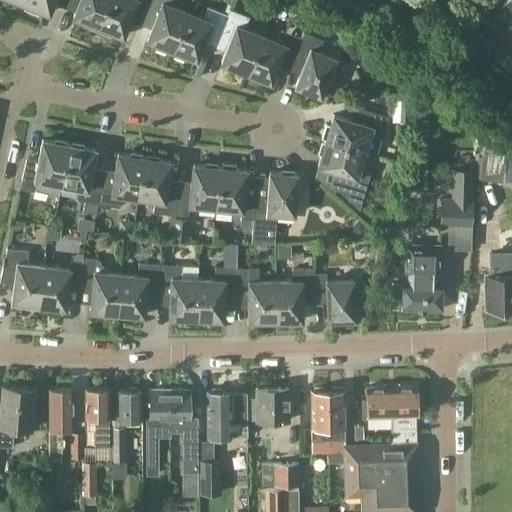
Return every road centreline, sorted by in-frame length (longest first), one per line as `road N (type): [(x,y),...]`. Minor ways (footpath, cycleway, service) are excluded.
road 1 (residential): [(443,344),(59,360),(0,353)]
road 2 (residential): [(293,136),(20,84)]
road 3 (residential): [(445,511),(443,344)]
